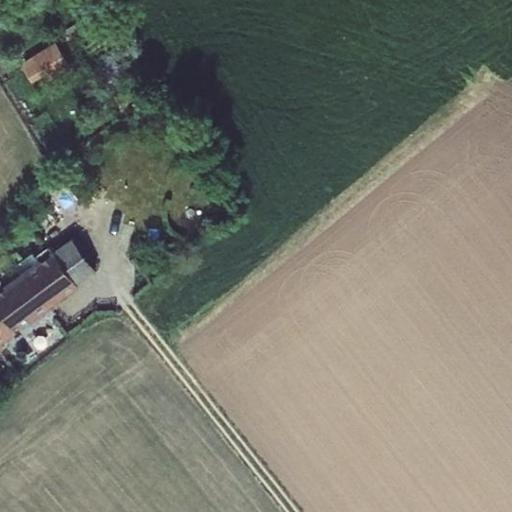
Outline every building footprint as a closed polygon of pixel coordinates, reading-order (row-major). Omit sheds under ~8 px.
[(44,74),(49,81),(73,66),(56,40),(21,63),(33,82),(44,74)] [(34,40),(27,44),(30,49),(37,44),(34,40)] [(0,217),(0,231),(8,241),(48,209),(34,191),(16,206),(16,205),(0,217)] [(54,249),(77,280),(95,266),(73,235),(54,249)] [(32,250),(15,262),(23,273),(54,249),(49,244),(35,255),(32,250)] [(23,273),(0,289),(0,337),(77,280),(54,249),(23,273)]
